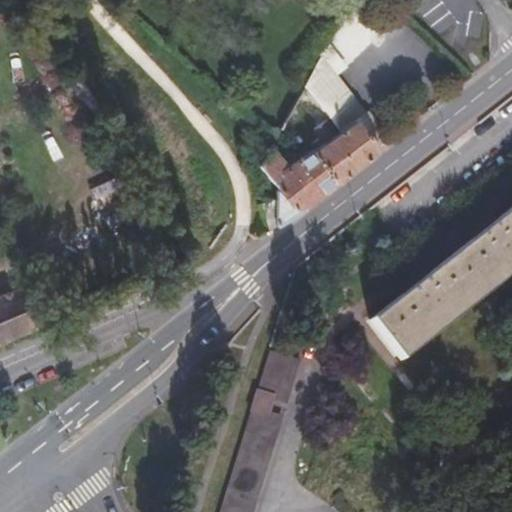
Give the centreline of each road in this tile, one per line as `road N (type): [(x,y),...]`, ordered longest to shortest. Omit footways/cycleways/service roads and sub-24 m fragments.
road 1 (secondary): [(332,212),(170,350),(44,440)]
road 2 (secondary): [(66,461),(159,394),(332,212)]
road 3 (secondary): [(332,212),(511,71)]
road 4 (track): [(438,511),(469,441),(511,449)]
